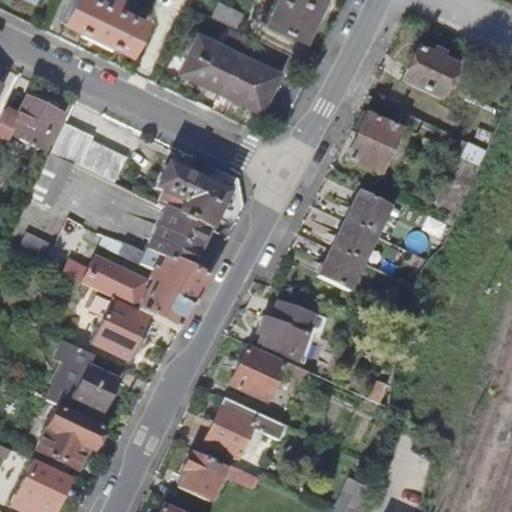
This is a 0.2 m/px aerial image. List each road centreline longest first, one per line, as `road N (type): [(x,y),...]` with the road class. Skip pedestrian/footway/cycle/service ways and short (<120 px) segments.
road 1 (residential): [(287,176),(115,511)]
road 2 (residential): [(287,176),(0,37)]
road 3 (residential): [(378,0),(287,176)]
